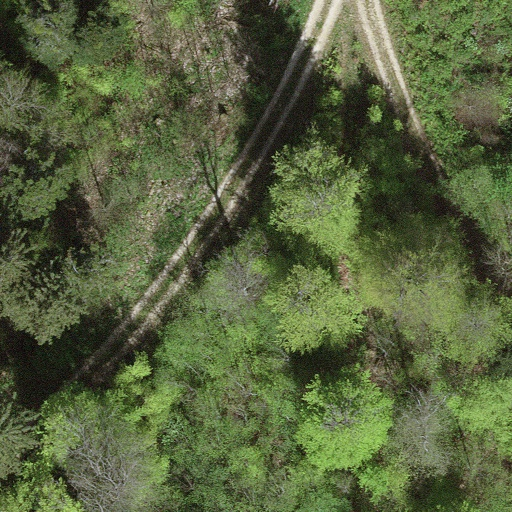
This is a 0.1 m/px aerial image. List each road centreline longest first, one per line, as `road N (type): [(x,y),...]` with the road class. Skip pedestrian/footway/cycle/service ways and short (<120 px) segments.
road 1 (track): [(328,0),(278,107),(168,289),(0,445)]
road 2 (track): [(371,0),(389,70),(511,313)]
